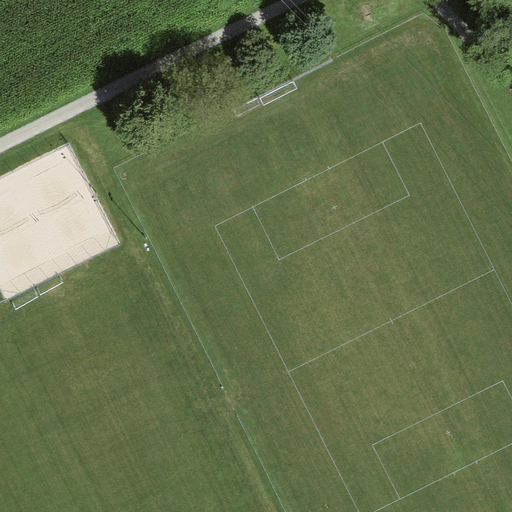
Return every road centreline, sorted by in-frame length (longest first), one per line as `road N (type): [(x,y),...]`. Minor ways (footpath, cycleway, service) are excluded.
road 1 (track): [(0,143),(286,0)]
road 2 (track): [(423,0),(511,89)]
